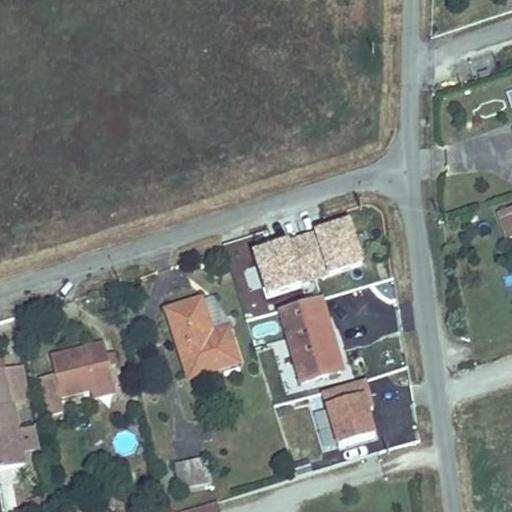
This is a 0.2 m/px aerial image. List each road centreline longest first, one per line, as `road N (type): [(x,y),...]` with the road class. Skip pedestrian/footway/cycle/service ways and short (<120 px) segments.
road 1 (residential): [(0,292),(408,164)]
road 2 (residential): [(452,511),(408,164)]
road 3 (unknown): [(445,452),(233,511)]
road 4 (residential): [(408,164),(418,0)]
